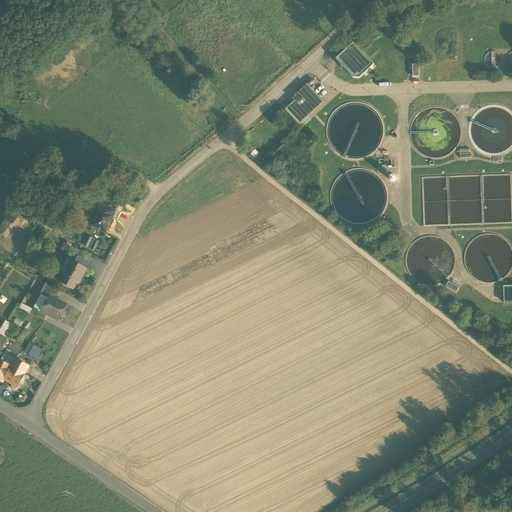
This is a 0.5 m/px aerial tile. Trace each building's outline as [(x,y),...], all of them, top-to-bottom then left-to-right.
[(353,78),(359,78),(373,65),(353,43),(335,59),(353,78)] [(490,68),(495,68),(499,65),(501,61),(499,56),(495,53),(490,52),(486,55),(484,60),(486,65),(490,68)] [(285,110),(299,124),(323,102),(307,85),(293,98),(295,101),(285,110)] [(468,147),(502,152),(505,131),(495,130),(496,123),(473,120),(468,147)] [(101,204),(98,210),(113,217),(115,211),(101,204)] [(105,233),(113,217),(98,210),(91,226),(105,233)] [(67,253),(77,258),(80,251),(71,246),(67,253)] [(63,274),(70,260),(66,258),(59,272),(63,274)] [(88,264),(77,258),(74,262),(86,268),(88,264)] [(59,283),(72,290),(75,284),(77,285),(86,268),(74,262),(70,260),(63,274),(59,283)] [(445,287),(456,293),(459,288),(448,282),(445,287)] [(49,296),(55,299),(60,291),(45,283),(39,294),(40,295),(47,298),(49,296)] [(47,298),(40,295),(34,307),(35,307),(41,311),(47,298)] [(47,314),(58,320),(60,317),(61,317),(63,316),(65,313),(64,311),(63,310),(66,305),(55,299),(49,296),(47,298),(41,311),(47,314)] [(19,307),(31,314),(35,307),(34,307),(22,301),(19,307)] [(31,314),(44,321),(47,314),(41,311),(35,307),(31,314)] [(23,352),(36,360),(42,350),(29,342),(23,352)] [(0,381),(2,383),(3,380),(11,366),(1,360),(4,355),(0,352),(0,381)] [(4,355),(1,360),(11,366),(14,362),(15,359),(16,358),(5,353),(4,355)] [(14,362),(11,366),(3,380),(12,385),(11,387),(13,389),(15,389),(17,388),(25,374),(28,366),(22,363),(21,366),(14,362)]
